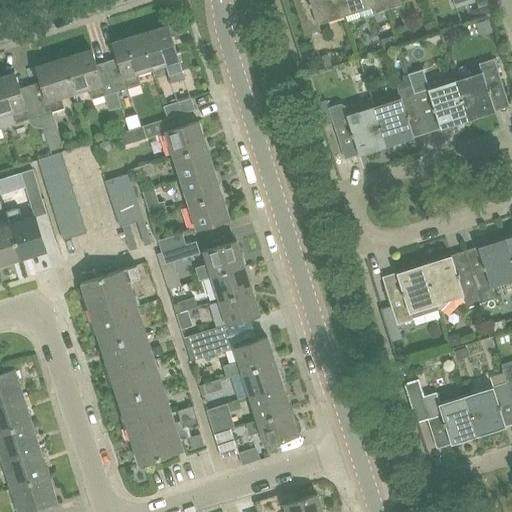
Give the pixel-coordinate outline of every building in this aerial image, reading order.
[(309,0),(304,0),(294,3),(304,35),(319,30),(317,23),(309,0)] [(339,0),(309,0),(317,23),(344,14),(339,0)] [(339,0),(344,14),(357,10),(360,17),(371,14),(387,9),(384,0),(339,0)] [(384,0),(387,9),(401,5),(399,0),(384,0)] [(485,0),(476,0),(479,8),(488,6),(485,0)] [(479,8),(473,10),(476,18),(482,16),(490,13),(488,6),(479,8)] [(332,30),(356,25),(354,16),(330,21),(332,30)] [(488,19),(476,22),(479,34),(491,30),(488,19)] [(435,21),(423,25),(427,37),(439,33),(435,21)] [(167,25),(139,33),(150,68),(164,63),(168,74),(181,70),(167,25)] [(116,57),(106,60),(116,91),(140,83),(136,72),(150,68),(139,33),(112,42),(116,57)] [(396,35),(379,41),(382,51),(399,46),(396,35)] [(91,49),(63,57),(74,91),(88,87),(92,98),(103,95),(107,110),(121,106),(116,91),(106,60),(95,63),(91,49)] [(40,81),(29,84),(39,115),(43,128),(50,151),(63,147),(52,111),(64,107),(60,96),(74,91),(63,57),(35,66),(40,81)] [(481,70),(453,79),(466,119),(494,110),(489,95),(503,90),(496,66),(493,59),(479,64),(481,70)] [(423,69),(408,74),(409,78),(411,84),(414,92),(422,117),(437,112),(442,127),(466,119),(453,79),(429,87),(426,80),(423,69)] [(14,72),(0,76),(0,114),(12,111),(16,122),(27,119),(39,115),(29,84),(19,87),(14,72)] [(399,97),(372,105),(385,145),(411,137),(407,122),(422,117),(414,92),(411,84),(396,90),(399,97)] [(191,97),(162,106),(165,115),(166,118),(195,109),(191,97)] [(338,104),(326,107),(338,144),(352,139),(357,154),(385,145),(372,105),(345,114),(342,106),(338,104)] [(135,113),(124,117),(128,128),(139,125),(135,113)] [(197,120),(164,130),(173,156),(206,146),(197,120)] [(142,125),(118,133),(122,145),(146,137),(142,125)] [(206,146),(173,156),(180,180),(213,169),(206,146)] [(61,151),(37,158),(41,170),(64,163),(61,151)] [(150,162),(134,168),(137,177),(154,172),(150,162)] [(64,163),(41,170),(45,181),(68,174),(64,163)] [(31,169),(20,172),(29,203),(41,200),(31,169)] [(213,169),(180,180),(188,205),(221,194),(213,169)] [(128,173),(104,180),(108,192),(132,185),(128,173)] [(68,174),(45,181),(48,193),(72,186),(68,174)] [(132,185),(108,192),(111,204),(135,196),(132,185)] [(72,186),(48,193),(52,204),(75,197),(72,186)] [(221,194),(188,205),(196,228),(229,218),(221,194)] [(135,196),(111,204),(115,215),(139,208),(135,196)] [(75,197),(52,204),(55,216),(79,208),(75,197)] [(158,202),(146,206),(149,215),(166,210),(163,200),(158,202)] [(18,208),(6,211),(9,223),(20,258),(45,250),(35,216),(34,215),(33,215),(22,219),(18,208)] [(79,208),(55,216),(59,227),(82,220),(79,208)] [(139,208),(115,215),(119,227),(121,227),(129,224),(136,222),(143,220),(142,219),(139,208)] [(143,220),(136,222),(144,246),(151,243),(144,219),(142,219),(143,220)] [(82,220),(59,227),(62,239),(86,232),(82,220)] [(9,223),(0,225),(0,264),(20,258),(9,223)] [(129,224),(121,227),(129,250),(137,248),(129,224)] [(181,232),(157,240),(161,252),(185,244),(181,232)] [(482,263),(468,267),(476,292),(480,303),(494,299),(490,287),(504,283),(511,280),(511,263),(504,239),(477,248),(482,263)] [(207,263),(196,266),(200,279),(211,276),(244,265),(236,240),(203,250),(207,263)] [(185,244),(161,252),(165,263),(189,256),(185,244)] [(450,256),(423,265),(437,310),(437,311),(438,311),(450,300),(462,296),(466,307),(480,303),(476,292),(468,267),(455,271),(450,256)] [(124,267),(80,282),(91,316),(135,302),(128,280),(140,277),(135,264),(124,267)] [(244,265),(211,276),(218,300),(252,290),(244,265)] [(401,289),(386,294),(391,310),(396,325),(413,319),(412,318),(437,310),(423,265),(396,273),(401,289)] [(252,290),(218,300),(226,324),(259,314),(252,290)] [(193,297),(177,302),(180,312),(185,310),(196,307),(193,297)] [(135,302),(91,316),(101,348),(146,335),(135,302)] [(180,312),(175,313),(179,328),(189,325),(185,310),(180,312)] [(391,310),(382,313),(388,333),(398,330),(396,325),(391,310)] [(446,314),(407,323),(410,337),(449,328),(446,314)] [(504,321),(492,324),(494,333),(506,329),(504,321)] [(212,328),(188,336),(192,349),(226,338),(222,325),(212,328)] [(459,334),(448,337),(450,348),(461,345),(459,334)] [(146,335),(101,348),(113,386),(158,372),(146,335)] [(238,361),(224,366),(227,377),(241,372),(275,361),(266,336),(233,346),(238,361)] [(226,338),(192,349),(195,359),(230,348),(226,338)] [(465,346),(453,350),(456,360),(468,356),(465,346)] [(511,360),(499,365),(501,370),(511,366),(511,360)] [(275,361),(241,372),(249,396),(282,385),(275,361)] [(511,366),(501,370),(502,373),(505,383),(511,403),(511,405),(511,366)] [(14,368),(0,372),(0,402),(23,395),(14,368)] [(158,372),(113,386),(122,412),(166,398),(158,372)] [(219,378),(203,383),(206,393),(222,388),(219,378)] [(417,379),(403,383),(415,422),(426,419),(430,429),(442,425),(448,445),(476,436),(464,396),(439,403),(435,392),(423,396),(417,379)] [(492,387),(464,396),(476,436),(504,427),(498,407),(511,403),(505,383),(492,387)] [(282,385),(249,396),(256,420),(290,409),(282,385)] [(23,395),(0,402),(0,431),(31,422),(23,395)] [(166,398),(122,412),(130,438),(174,424),(166,398)] [(205,410),(213,434),(230,428),(222,404),(205,410)] [(256,420),(246,423),(249,434),(260,431),(264,444),(268,455),(282,451),(279,439),(297,433),(297,432),(299,431),(300,429),(298,421),(295,420),(293,420),(290,409),(256,420)] [(31,422),(0,431),(0,456),(1,461),(40,449),(31,422)] [(174,424),(130,438),(139,464),(183,450),(174,424)] [(230,428),(213,434),(221,457),(238,452),(230,428)] [(200,434),(187,438),(191,450),(204,446),(200,434)] [(40,449),(1,461),(10,488),(48,475),(40,449)] [(48,476),(10,488),(17,511),(27,511),(57,503),(48,476)] [(283,503),(285,511),(322,511),(317,493),(283,503)]
